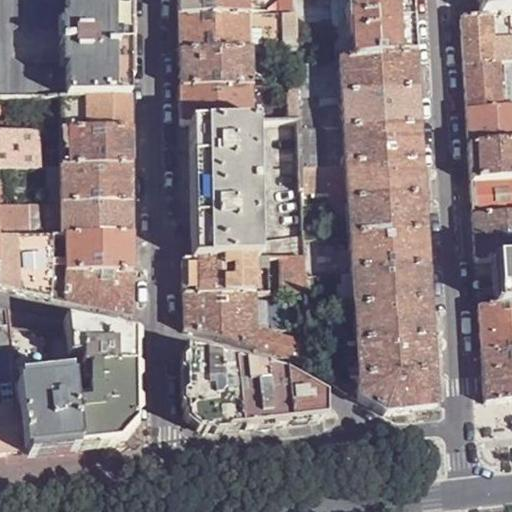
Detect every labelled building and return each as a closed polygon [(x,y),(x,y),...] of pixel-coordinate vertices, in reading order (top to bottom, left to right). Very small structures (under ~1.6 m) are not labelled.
[(126,6),(125,0),(0,0),(0,100),(34,100),(57,100),(64,99),(127,97),(127,82),(126,44),(126,6)] [(177,0),(177,9),(177,19),(243,17),(243,13),(242,0),(177,0)] [(293,16),(292,0),(278,0),(279,17),(293,16)] [(348,30),(346,0),(292,0),(293,16),(294,34),(348,30)] [(410,29),(407,0),(346,0),(348,30),(351,64),(412,60),(410,29)] [(511,0),(477,0),(479,20),(506,18),(511,17),(511,0)] [(248,53),(295,52),(294,34),(293,16),(279,17),(274,16),(243,17),(177,19),(178,40),(178,54),(248,53)] [(462,69),(496,67),(508,66),(508,55),(511,52),(511,33),(506,29),(506,18),(479,20),(459,21),(461,51),(462,69)] [(178,74),(178,89),(250,88),(248,53),(178,54),(178,74)] [(413,79),(412,60),(351,64),(337,65),(339,99),(413,94),(413,79)] [(339,99),(337,65),(296,67),(296,87),(297,101),(339,99)] [(464,95),(465,114),(499,112),(496,67),(462,69),(464,95)] [(298,122),(297,101),(296,87),(288,87),(289,122),(298,122)] [(249,123),(250,123),(250,88),(178,89),(178,109),(179,124),(188,124),(249,123)] [(415,116),(413,94),(339,99),(341,134),(415,129),(415,116)] [(127,107),(127,97),(64,99),(57,100),(58,153),(58,169),(128,168),(128,154),(127,107)] [(341,134),(339,99),(297,101),(298,122),(299,136),(341,134)] [(0,135),(35,134),(34,100),(0,100),(0,135)] [(466,135),(467,149),(511,146),(511,111),(499,112),(465,114),(466,135)] [(250,184),(250,164),(256,164),(255,155),(250,155),(249,123),(188,124),(189,170),(190,227),(191,263),(250,262),(252,261),(266,261),(282,260),(303,260),(302,242),(302,238),(252,245),(251,229),(257,226),(256,218),(251,218),(251,190),(256,190),(256,184),(250,184)] [(417,147),(415,129),(341,134),(299,136),(300,170),(418,165),(417,147)] [(0,170),(37,169),(36,153),(35,134),(0,135),(0,170)] [(468,168),(469,183),(511,180),(511,146),(467,149),(468,168)] [(37,169),(58,169),(58,153),(36,153),(37,169)] [(418,165),(300,170),(301,195),(345,192),(345,205),(420,200),(419,187),(418,165)] [(128,187),(128,168),(58,169),(58,206),(128,204),(128,187)] [(470,203),(471,218),(511,215),(511,180),(469,183),(470,203)] [(421,219),(420,200),(345,205),(348,239),(422,235),(421,219)] [(129,225),(128,204),(58,206),(58,239),(129,237),(129,225)] [(348,239),(345,205),(310,207),(301,208),(302,238),(302,242),(348,239)] [(0,240),(45,239),(45,206),(0,207),(0,240)] [(473,242),(474,264),(493,262),(511,261),(511,215),(471,218),(473,242)] [(423,253),(422,235),(348,239),(349,275),(424,269),(423,253)] [(64,306),(64,278),(130,275),(130,256),(129,237),(58,239),(45,239),(0,240),(0,292),(31,299),(64,306)] [(304,295),(304,278),(303,260),(282,260),(284,295),(304,295)] [(181,297),(251,296),(267,296),(267,293),(270,292),(271,275),(266,275),(266,261),(252,261),(250,262),(191,263),(181,263),(181,285),(181,297)] [(495,285),(496,308),(511,307),(511,261),(493,262),(495,285)] [(425,286),(424,269),(349,275),(352,309),(426,304),(425,286)] [(130,298),(130,275),(64,278),(64,306),(101,313),(131,319),(130,298)] [(274,357),(306,365),(306,346),(260,335),(260,329),(252,329),(252,316),(251,296),(181,297),(182,318),(182,332),(205,338),(274,357)] [(427,321),(426,304),(352,309),(353,334),(354,344),(428,339),(427,321)] [(478,336),(479,355),(511,353),(511,307),(496,308),(476,310),(478,336)] [(0,411),(17,410),(15,387),(9,330),(7,313),(0,311),(0,411)] [(85,369),(133,369),(133,337),(121,334),(77,325),(64,323),(66,340),(68,359),(79,359),(78,369),(85,369)] [(66,340),(9,330),(15,387),(70,381),(68,359),(66,340)] [(347,345),(354,344),(353,334),(343,335),(344,345),(347,345)] [(429,358),(428,339),(354,344),(356,380),(430,374),(429,358)] [(356,380),(354,344),(347,345),(349,381),(356,380)] [(234,365),(184,353),(184,371),(184,419),(202,436),(221,434),(239,432),(234,365)] [(511,402),(511,353),(479,355),(481,379),(482,405),(511,402)] [(284,378),(234,365),(239,432),(259,430),(288,426),(284,378)] [(78,449),(117,445),(133,426),(133,369),(85,369),(88,398),(90,406),(88,411),(86,411),(86,407),(73,408),(78,449)] [(431,390),(430,374),(356,380),(357,399),(365,405),(380,415),(399,413),(408,412),(432,409),(431,390)] [(324,400),(284,378),(288,426),(309,425),(324,423),(324,400)] [(70,381),(15,387),(17,410),(22,455),(78,449),(73,408),(70,381)] [(0,457),(22,455),(17,410),(0,411),(0,457)]
